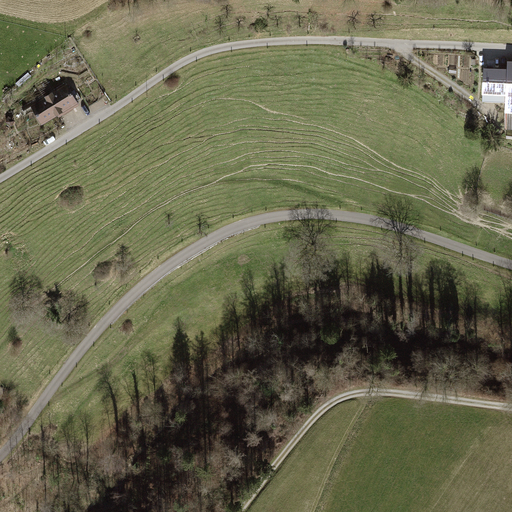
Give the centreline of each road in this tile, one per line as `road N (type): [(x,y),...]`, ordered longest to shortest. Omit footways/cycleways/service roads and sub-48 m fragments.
road 1 (unclassified): [(0,458),(131,292),(167,261),(244,220),(364,218),(511,264)]
road 2 (unclassified): [(511,48),(300,40),(201,52),(0,178)]
road 3 (track): [(239,511),(334,401),(389,391),(511,406)]
